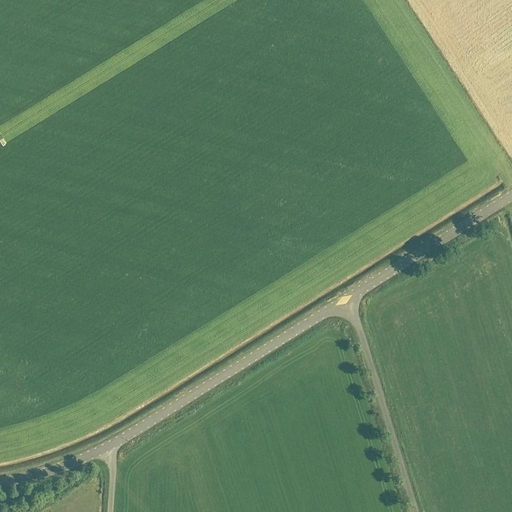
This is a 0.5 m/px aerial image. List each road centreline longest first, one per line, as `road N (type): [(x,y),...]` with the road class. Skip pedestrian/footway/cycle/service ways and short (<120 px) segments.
road 1 (tertiary): [(350,300),(138,430),(71,462),(0,482)]
road 2 (unclassified): [(416,511),(350,300)]
road 3 (tertiary): [(350,300),(511,197)]
